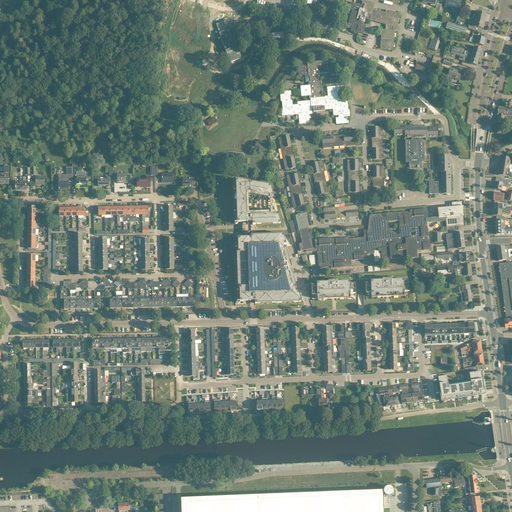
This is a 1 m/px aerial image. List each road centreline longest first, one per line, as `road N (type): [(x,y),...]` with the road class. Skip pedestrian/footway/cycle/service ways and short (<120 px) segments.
road 1 (unclassified): [(77,511),(101,487),(415,465)]
road 2 (residential): [(360,121),(296,129),(315,222),(361,223),(366,207)]
road 3 (residential): [(326,423),(502,403)]
road 4 (residential): [(456,164),(442,117),(360,121)]
